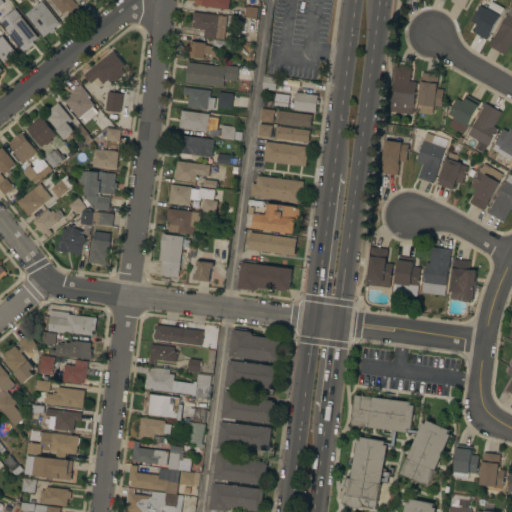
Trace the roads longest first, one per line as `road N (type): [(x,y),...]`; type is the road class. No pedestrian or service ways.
road 1 (residential): [(166,0),(100,511)]
road 2 (residential): [(0,223),(45,283),(311,321)]
road 3 (secondary): [(336,324),(377,19)]
road 4 (residential): [(165,12),(126,10),(0,112)]
road 5 (secondary): [(311,321),(289,511)]
road 6 (secondary): [(353,0),(332,164)]
road 7 (residential): [(480,413),(491,307),(511,259)]
road 8 (secondary): [(332,164),(311,321)]
road 9 (residential): [(336,324),(484,344)]
